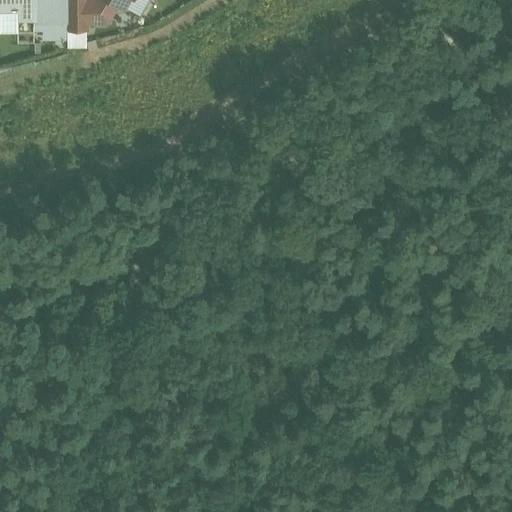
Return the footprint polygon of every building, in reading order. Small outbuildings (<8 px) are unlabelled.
[(0,0),(0,20),(15,21),(15,26),(44,26),(43,0),(0,0)] [(67,0),(43,0),(44,26),(68,26),(67,0)] [(87,0),(68,0),(69,30),(87,30),(87,23),(87,1),(87,0)] [(95,0),(95,1),(87,1),(87,23),(108,23),(119,4),(125,8),(129,0),(95,0)] [(72,47),(91,47),(91,30),(72,30),(72,47)]
